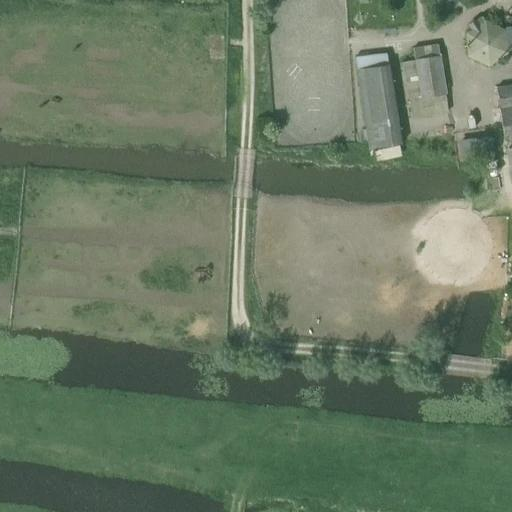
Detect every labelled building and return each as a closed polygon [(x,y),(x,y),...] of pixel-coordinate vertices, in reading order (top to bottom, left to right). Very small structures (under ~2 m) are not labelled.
[(464,34),(466,57),(489,67),(508,53),(505,30),(484,20),(464,34)] [(447,116),(444,94),(437,44),(412,48),(414,61),(401,62),(411,118),(422,116),(423,119),(447,116)] [(368,149),(400,144),(386,53),(354,58),(368,149)] [(503,141),(511,139),(511,86),(495,89),(503,141)] [(398,145),(372,151),(375,161),(401,156),(398,145)]
